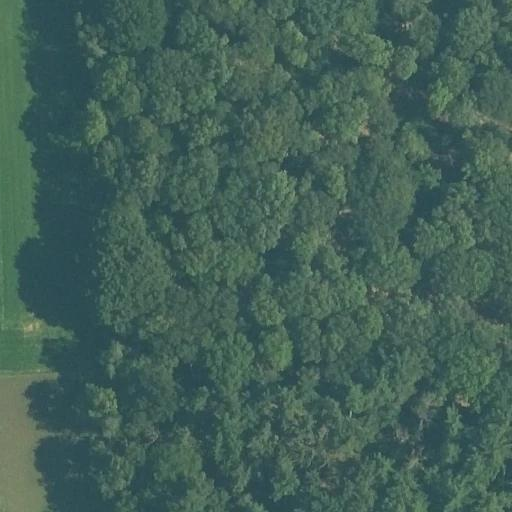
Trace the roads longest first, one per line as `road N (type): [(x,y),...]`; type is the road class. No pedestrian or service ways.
road 1 (track): [(353,380),(349,346),(309,239),(309,173),(334,102),(413,0)]
road 2 (track): [(353,380),(166,384),(143,406),(140,427)]
road 3 (unknown): [(94,511),(81,314)]
road 4 (track): [(501,379),(353,380)]
road 5 (track): [(365,511),(353,380)]
